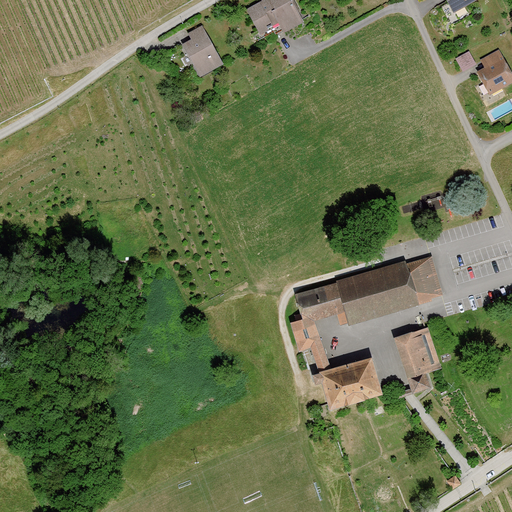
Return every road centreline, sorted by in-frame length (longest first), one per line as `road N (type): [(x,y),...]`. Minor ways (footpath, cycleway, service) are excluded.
road 1 (residential): [(0,136),(211,0)]
road 2 (residential): [(480,152),(409,1)]
road 3 (residential): [(297,58),(409,1)]
